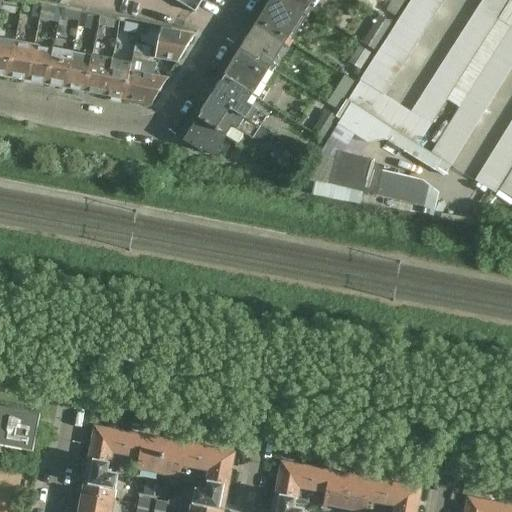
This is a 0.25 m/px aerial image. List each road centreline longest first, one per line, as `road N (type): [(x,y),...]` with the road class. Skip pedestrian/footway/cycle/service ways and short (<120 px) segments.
road 1 (residential): [(0,101),(158,131),(244,0)]
road 2 (secondary): [(277,389),(108,356)]
road 3 (residential): [(55,511),(83,359)]
road 4 (secondary): [(427,417),(277,389)]
road 5 (residential): [(277,389),(250,511)]
